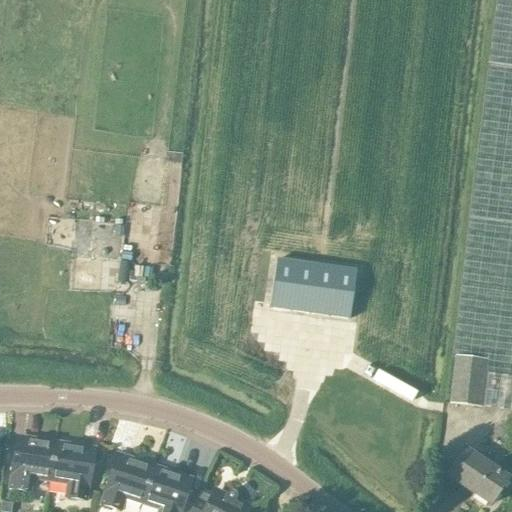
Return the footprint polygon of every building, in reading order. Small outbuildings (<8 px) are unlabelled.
[(511,0),(496,0),(488,65),(469,218),(452,356),(455,357),(449,405),(511,412),(511,0)] [(276,262),(269,309),(348,320),(355,273),(337,270),(276,262)] [(49,483),(55,443),(29,439),(27,450),(14,448),(8,490),(30,493),(32,480),(49,483)] [(86,502),(93,460),(76,457),(78,446),(55,443),(49,483),(66,486),(64,499),(86,502)] [(508,480),(463,450),(446,476),(490,506),(508,480)] [(141,505),(154,467),(129,459),(125,469),(113,465),(100,505),(119,511),(120,511),(125,500),(141,505)] [(180,511),(188,490),(176,486),(179,475),(154,467),(141,505),(158,511),(157,511),(180,511)] [(247,511),(250,508),(235,500),(236,499),(236,498),(236,496),(235,495),(234,494),(233,493),(232,492),(230,492),(229,493),(228,493),(227,494),(226,496),(221,505),(199,495),(190,511),(247,511)]
